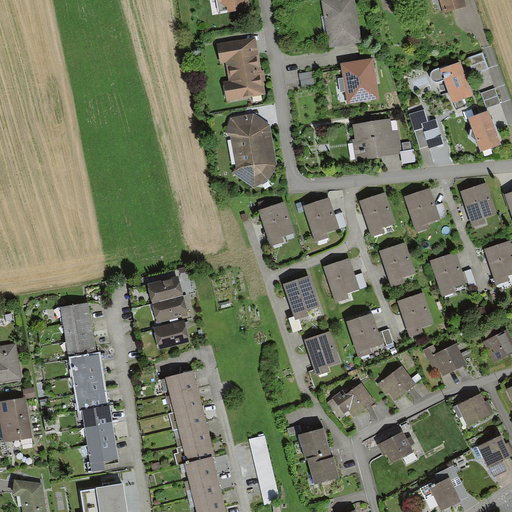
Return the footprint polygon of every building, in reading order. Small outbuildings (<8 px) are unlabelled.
[(228,15),(250,12),(248,0),(214,0),(214,1),(216,2),(228,10),(228,12),(228,15)] [(354,0),(330,0),(321,2),(324,16),(322,16),(324,33),(327,33),(329,50),(362,45),(354,0)] [(428,0),(430,3),(440,0),(444,14),(467,8),(464,0),(428,0)] [(228,10),(216,2),(218,14),(228,12),(228,10)] [(266,96),(256,39),(217,46),(220,65),(226,64),(229,82),(224,83),(227,103),(266,96)] [(467,59),(473,76),(489,71),(483,54),(467,59)] [(373,60),(340,65),(342,79),(338,80),(340,94),(345,93),(347,105),(379,99),(373,60)] [(444,83),(453,107),(474,98),(461,64),(449,69),(448,67),(435,72),(433,73),(431,75),(430,78),(431,81),(432,84),(434,85),(437,86),(440,85),(444,83)] [(314,72),(299,74),(302,88),(316,86),(314,72)] [(495,89),(481,94),(487,110),(500,105),(495,89)] [(424,103),(409,107),(410,113),(425,109),(424,103)] [(409,116),(420,151),(428,148),(429,150),(444,146),(437,121),(428,123),(424,112),(409,116)] [(477,144),(481,154),(501,147),(489,114),(469,121),(472,132),(471,132),(469,140),(475,144),(477,144)] [(254,115),(231,119),(225,134),(230,138),(236,169),(233,174),(254,190),(268,182),(278,168),(271,126),(254,115)] [(352,141),(356,162),(400,154),(402,154),(402,152),(398,131),(393,132),(391,120),(353,127),(355,140),(352,141)] [(410,143),(402,144),(403,152),(402,152),(402,154),(400,154),(402,165),(416,163),(414,150),(412,151),(410,143)] [(487,181),(461,189),(473,225),(486,221),(484,216),(497,212),(487,181)] [(431,186),(405,194),(416,230),(430,226),(429,221),(441,217),(431,186)] [(511,188),(503,191),(509,208),(510,208),(511,213),(511,188)] [(386,189),(360,198),(372,235),(385,231),(383,225),(396,221),(386,189)] [(329,199),(303,208),(305,212),(316,244),(329,239),(328,235),(341,231),(329,199)] [(443,201),(437,203),(441,217),(448,215),(443,201)] [(286,203),(258,213),(271,248),(284,243),(283,239),(297,235),(286,203)] [(305,212),(303,208),(301,203),(296,205),(299,214),(305,212)] [(342,213),(336,216),(341,230),(347,227),(342,213)] [(511,241),(511,238),(485,247),(497,283),(510,279),(508,274),(511,272),(511,241)] [(406,239),(380,248),(391,285),(405,280),(403,276),(416,272),(406,239)] [(456,250),(431,258),(443,295),(456,290),(454,285),(466,281),(456,250)] [(349,256),(324,264),(335,301),(350,296),(348,291),(359,287),(349,256)] [(471,267),(464,270),(470,286),(476,284),(471,267)] [(363,271),(356,273),(360,287),(367,285),(363,271)] [(309,272),(283,280),(295,318),(309,314),(307,308),(320,304),(309,272)] [(179,273),(147,281),(152,300),(184,292),(179,273)] [(424,289),(398,298),(410,334),(424,330),(422,326),(435,322),(424,289)] [(152,300),(158,321),(189,313),(184,292),(152,300)] [(64,324),(92,320),(89,300),(62,304),(64,324)] [(490,302),(477,308),(480,314),(493,309),(490,302)] [(373,309),(346,318),(359,355),(372,351),(370,346),(384,341),(373,309)] [(13,310),(6,311),(8,319),(14,317),(13,310)] [(185,318),(154,325),(160,348),(191,340),(185,318)] [(64,324),(67,341),(94,337),(92,320),(64,324)] [(487,338),(483,340),(494,361),(511,351),(511,337),(507,328),(497,332),(493,324),(483,330),(487,338)] [(389,327),(382,330),(387,345),(394,342),(389,327)] [(331,329),(305,337),(316,375),(330,370),(328,364),(341,360),(331,329)] [(72,356),(97,353),(94,337),(67,341),(69,357),(72,356)] [(0,379),(22,376),(16,341),(0,344),(0,379)] [(443,375),(467,362),(456,342),(437,352),(433,344),(424,349),(435,369),(439,367),(443,375)] [(72,356),(75,376),(103,372),(100,353),(97,353),(72,356)] [(395,399),(417,383),(402,364),(378,383),(386,393),(389,391),(395,399)] [(170,394),(198,387),(194,367),(166,373),(170,394)] [(75,376),(77,393),(105,389),(103,372),(75,376)] [(354,417),(377,400),(362,380),(346,391),(343,388),(333,396),(344,412),(349,409),(354,417)] [(23,388),(24,395),(26,395),(26,398),(36,396),(34,386),(23,388)] [(170,394),(175,411),(202,404),(198,387),(170,394)] [(80,409),(83,408),(107,405),(105,389),(77,393),(80,409)] [(481,391),(452,405),(459,418),(463,416),(467,425),(495,411),(488,398),(485,400),(481,391)] [(24,395),(0,398),(0,415),(4,440),(20,438),(21,443),(34,441),(26,398),(26,395),(24,395)] [(83,408),(86,427),(113,423),(110,404),(107,405),(83,408)] [(179,428),(207,421),(202,404),(175,411),(179,428)] [(179,428),(183,445),(211,438),(207,421),(179,428)] [(88,444),(116,440),(113,423),(86,427),(88,444)] [(289,435),(301,431),(299,425),(287,428),(289,435)] [(315,484),(340,477),(334,455),(332,455),(324,426),(299,433),(306,460),(308,459),(315,484)] [(407,437),(403,429),(378,442),(384,453),(387,452),(392,461),(403,455),(407,463),(418,457),(411,444),(415,442),(411,435),(407,437)] [(501,431),(477,444),(483,456),(494,477),(508,470),(502,458),(511,453),(511,454),(511,453),(511,444),(510,440),(507,442),(501,431)] [(249,438),(263,499),(279,495),(265,435),(249,438)] [(183,445),(187,460),(212,454),(215,453),(211,438),(183,445)] [(88,444),(91,462),(105,460),(118,458),(116,440),(88,444)] [(483,456),(477,444),(472,447),(478,459),(483,456)] [(184,460),(189,479),(217,472),(212,454),(187,460),(184,460)] [(106,468),(105,460),(91,462),(88,463),(89,471),(106,468)] [(453,464),(435,473),(438,479),(450,473),(453,478),(459,475),(453,464)] [(189,479),(193,496),(221,489),(217,472),(189,479)] [(435,494),(441,508),(462,498),(453,478),(450,473),(438,479),(435,480),(435,479),(420,485),(426,498),(435,494)] [(468,495),(459,475),(453,478),(462,498),(468,495)] [(23,511),(47,511),(43,481),(14,477),(12,493),(21,495),(23,511)] [(127,511),(123,481),(80,487),(84,511),(127,511)] [(193,496),(197,511),(203,511),(226,506),(221,489),(193,496)] [(279,495),(263,499),(265,504),(280,501),(279,495)]
